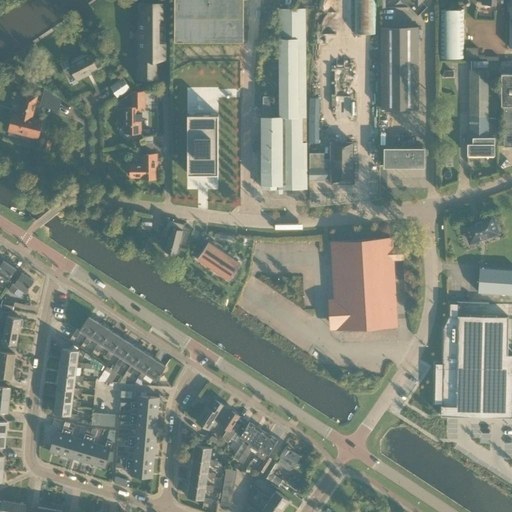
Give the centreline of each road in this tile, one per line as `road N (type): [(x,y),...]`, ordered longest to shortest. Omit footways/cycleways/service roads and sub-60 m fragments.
road 1 (residential): [(166,509),(39,470),(30,459),(39,355),(62,262)]
road 2 (unclassified): [(351,447),(422,336),(431,294),(426,206)]
road 3 (unclassified): [(249,221),(252,42)]
road 4 (unclassified): [(249,221),(426,206)]
road 5 (tertiary): [(351,447),(202,352)]
road 6 (tertiary): [(202,352),(62,262)]
road 7 (residential): [(166,509),(175,408),(202,352)]
road 8 (residential): [(167,210),(166,90)]
